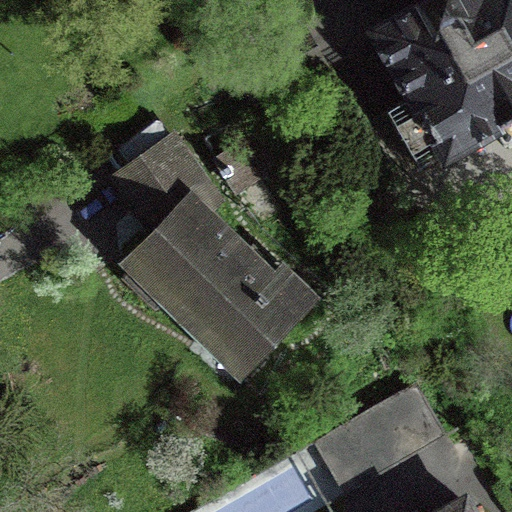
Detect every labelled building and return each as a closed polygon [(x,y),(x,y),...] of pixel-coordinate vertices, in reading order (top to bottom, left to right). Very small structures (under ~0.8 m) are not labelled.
[(511,117),(511,0),(429,0),(372,33),(409,98),(383,113),(417,171),(511,117)] [(222,58),(248,43),(228,9),(203,23),(222,58)] [(271,100),(323,70),(300,29),(247,58),(271,100)] [(168,140),(114,178),(137,210),(163,195),(176,213),(128,262),(132,266),(124,280),(153,308),(165,299),(208,341),(226,327),(254,355),(305,303),(274,274),(267,281),(203,219),(215,206),(168,140)] [(234,195),(256,181),(233,147),(211,161),(234,195)] [(322,440),(347,483),(441,428),(417,386),(322,440)]
